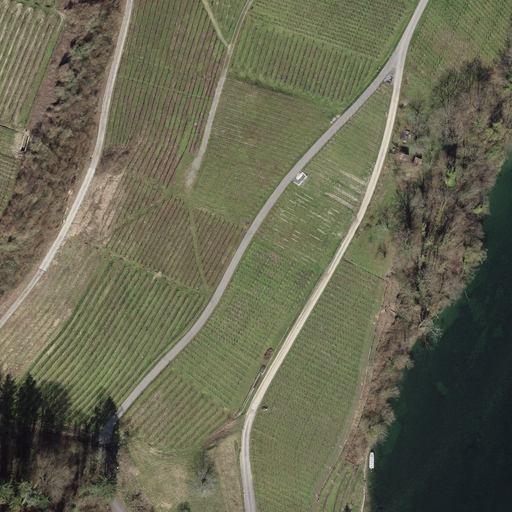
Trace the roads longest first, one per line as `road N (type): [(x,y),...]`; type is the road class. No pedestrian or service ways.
road 1 (track): [(122,511),(101,461),(104,433),(198,326),(305,159),(398,65)]
road 2 (track): [(427,0),(398,65),(391,137),(370,208),(248,415),(252,511)]
road 3 (track): [(0,325),(63,233),(91,175),(131,0)]
road 4 (track): [(191,181),(252,0)]
